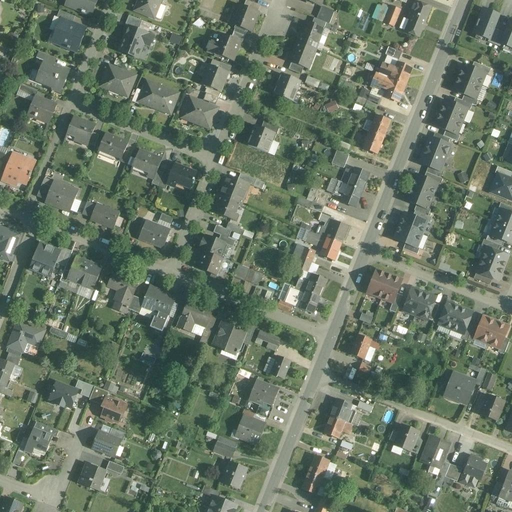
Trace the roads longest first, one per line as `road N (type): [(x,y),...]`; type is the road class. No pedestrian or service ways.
road 1 (residential): [(366,250),(465,0)]
road 2 (residential): [(213,157),(72,103),(113,0)]
road 3 (residential): [(316,373),(511,451)]
road 4 (residential): [(169,273),(330,337)]
road 5 (residential): [(213,157),(277,0)]
road 6 (residential): [(366,250),(506,306)]
road 7 (residential): [(262,511),(316,373)]
road 8 (residential): [(33,220),(169,273)]
road 9 (residential): [(83,432),(56,501),(0,480)]
road 10 (residential): [(169,273),(213,157)]
